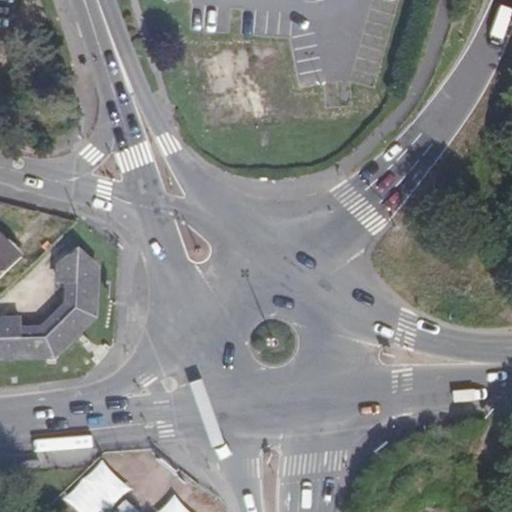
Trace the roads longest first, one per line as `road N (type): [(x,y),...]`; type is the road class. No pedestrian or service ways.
road 1 (trunk): [(506,0),(488,47),(405,167),(359,211),(270,263)]
road 2 (secondary): [(222,218),(187,184),(97,0)]
road 3 (tertiary): [(186,315),(137,375),(82,394),(0,406)]
road 4 (tertiary): [(0,425),(216,405)]
road 5 (tertiary): [(314,400),(511,372)]
road 6 (tertiary): [(511,358),(333,308)]
road 7 (residential): [(114,93),(92,153),(33,176)]
